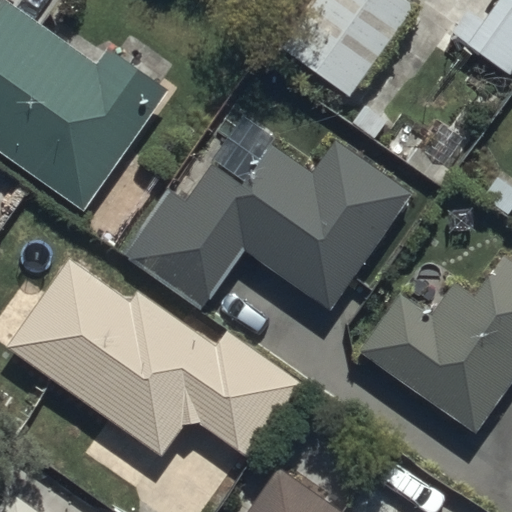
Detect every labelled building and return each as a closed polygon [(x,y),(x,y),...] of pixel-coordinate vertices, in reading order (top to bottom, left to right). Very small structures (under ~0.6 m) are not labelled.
[(413,18),(387,0),(322,0),(280,60),(351,109),(413,18)] [(511,0),(501,0),(480,33),(462,21),(446,44),(510,87),(511,84),(511,0)] [(0,165),(82,224),(168,104),(106,60),(95,76),(0,7),(0,165)] [(465,149),(440,130),(420,155),(401,140),(389,154),(440,194),(452,179),(445,173),(465,149)] [(410,205),(335,155),(313,186),(273,159),(245,202),(209,179),(187,212),(166,198),(124,264),(207,319),(243,263),(334,322),(410,205)] [(427,322),(397,301),(357,357),(472,438),(511,381),(511,268),(501,261),(469,305),(449,290),(427,322)] [(130,314),(68,273),(51,298),(24,281),(0,317),(0,345),(7,350),(1,359),(163,466),(187,430),(250,472),(303,392),(205,327),(194,343),(136,305),(130,314)] [(322,511),(278,481),(256,511),(322,511)]
